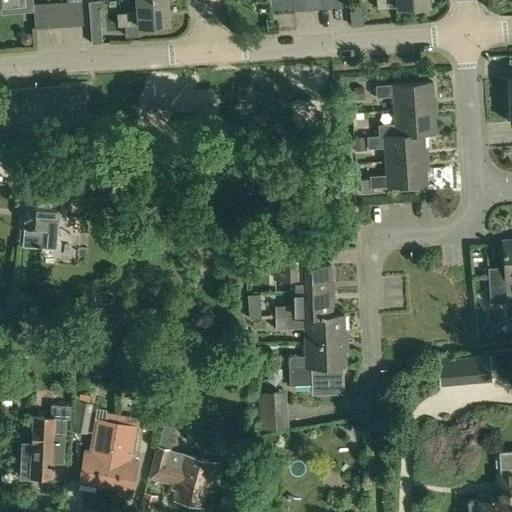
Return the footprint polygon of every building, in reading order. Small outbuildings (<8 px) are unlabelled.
[(58,1),(60,26),(72,25),(70,0),(69,0),(58,1)] [(74,0),(70,0),(70,1),(72,25),(83,24),(81,0),(74,0)] [(118,13),(119,25),(139,24),(169,22),(167,0),(137,0),(138,12),(118,13)] [(271,0),(273,12),(275,12),(275,10),(295,9),(294,0),(271,0)] [(294,0),(295,9),(297,9),(307,9),(306,0),(294,0)] [(306,0),(307,9),(319,8),(318,0),(306,0)] [(46,2),(48,26),(60,26),(58,1),(46,2)] [(33,3),(35,27),(48,26),(46,2),(33,3)] [(349,6),(351,26),(363,24),(361,5),(349,6)] [(100,21),(90,22),(91,44),(102,43),(100,21)] [(395,109),(435,106),(433,81),(377,85),(377,96),(394,95),(395,109)] [(354,87),(355,98),(363,98),(362,87),(354,87)] [(379,124),(380,135),(425,132),(425,133),(437,132),(435,106),(395,109),(396,123),(379,124)] [(93,131),(93,139),(102,138),(101,131),(93,131)] [(425,132),(380,135),(368,136),(369,147),(385,146),(386,160),(426,157),(425,133),(425,132)] [(355,136),(355,149),(366,149),(365,136),(355,136)] [(82,192),(110,193),(114,155),(84,153),(82,192)] [(361,179),(362,192),(375,192),(374,187),(388,186),(428,183),(426,157),(386,160),(387,174),(371,175),(371,178),(361,179)] [(42,246),(57,247),(59,218),(62,184),(51,183),(52,175),(37,174),(37,183),(29,182),(25,229),(21,229),(20,240),(24,241),(24,244),(42,246)] [(511,238),(503,239),(505,265),(488,266),(491,303),(508,301),(507,296),(511,295),(511,238)] [(485,248),(474,249),(475,254),(473,254),(473,258),(485,257),(485,248)] [(258,251),(246,252),(247,264),(259,263),(258,251)] [(292,290),(333,289),(333,284),(332,284),(331,264),(298,265),(298,253),(274,253),(275,277),(291,277),(292,290)] [(334,294),(333,289),(292,290),(292,305),(275,305),(276,316),(333,314),(332,294),(334,294)] [(260,308),(248,309),(249,317),(260,317),(260,308)] [(305,327),(305,340),(347,339),(347,334),(346,334),(345,314),(333,314),(276,316),(276,328),(305,327)] [(245,335),(245,344),(257,343),(257,334),(245,335)] [(347,339),(305,340),(306,355),(289,355),(290,384),(343,382),(343,365),(347,365),(346,345),(347,345),(347,339)] [(80,349),(84,365),(97,362),(92,345),(80,349)] [(163,366),(181,367),(182,352),(164,351),(163,366)] [(491,354),(463,357),(465,383),(493,381),(491,354)] [(258,391),(260,429),(289,427),(286,389),(258,391)] [(72,429),(88,431),(92,403),(90,402),(91,394),(80,393),(78,400),(77,400),(72,429)] [(31,473),(51,474),(51,461),(63,461),(65,417),(70,417),(72,405),(51,404),(51,416),(34,415),(33,428),(32,428),(32,442),(22,442),(22,455),(21,471),(31,472),(31,473)] [(142,426),(153,429),(157,409),(145,407),(142,426)] [(80,480),(106,485),(118,413),(107,411),(106,419),(96,417),(89,455),(84,454),(80,480)] [(106,485),(133,489),(137,464),(138,457),(133,456),(139,425),(140,417),(118,413),(106,485)] [(363,434),(364,427),(351,423),(349,430),(363,434)] [(206,488),(213,489),(220,462),(170,449),(173,437),(175,427),(163,424),(150,476),(180,484),(177,497),(202,504),(206,488)] [(511,511),(511,450),(500,451),(501,472),(497,472),(498,493),(481,494),(481,498),(469,499),(469,511),(511,511)] [(139,511),(151,511),(156,494),(144,491),(139,511)]
